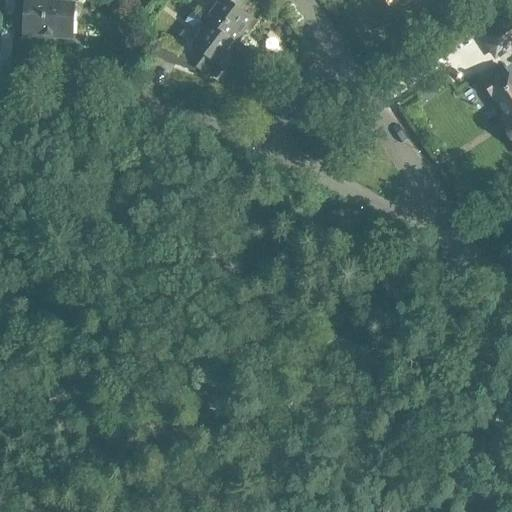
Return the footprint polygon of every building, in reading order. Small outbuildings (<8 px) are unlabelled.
[(20,0),(20,1),(24,1),(22,40),(42,41),(42,36),(71,38),(72,19),(76,18),(79,14),(79,10),(77,6),(73,5),(73,4),(41,2),(41,0),(20,0)] [(206,21),(207,20),(236,43),(244,32),(247,34),(256,22),(239,8),(245,0),(244,0),(212,0),(200,16),(206,21)] [(262,0),(266,9),(273,6),(270,0),(262,0)] [(511,14),(481,35),(486,43),(495,56),(511,44),(511,34),(511,32),(511,31),(511,14)] [(207,20),(206,21),(195,36),(198,39),(192,47),(198,52),(189,63),(204,74),(213,63),(220,69),(239,45),(236,43),(207,20)] [(182,41),(160,34),(153,56),(175,63),(182,41)] [(480,80),(489,94),(493,92),(507,113),(499,118),(511,138),(511,81),(502,66),(480,80)]
